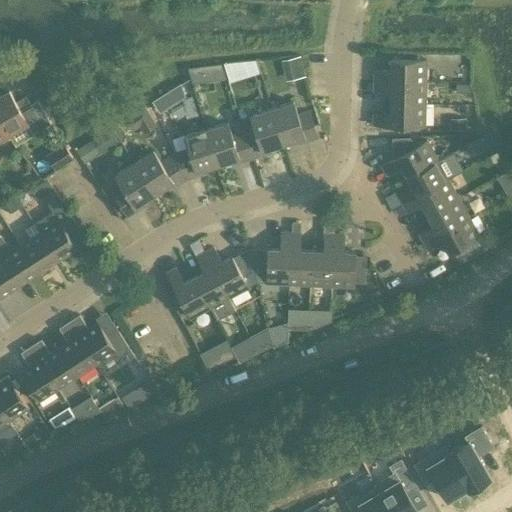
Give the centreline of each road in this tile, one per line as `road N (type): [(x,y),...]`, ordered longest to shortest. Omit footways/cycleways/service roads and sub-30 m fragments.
road 1 (unclassified): [(457,295),(0,491)]
road 2 (residential): [(334,167),(314,183),(204,216),(0,345)]
road 3 (residential): [(347,0),(334,167)]
road 4 (residential): [(457,295),(511,428)]
road 5 (residential): [(415,272),(369,194),(334,167)]
